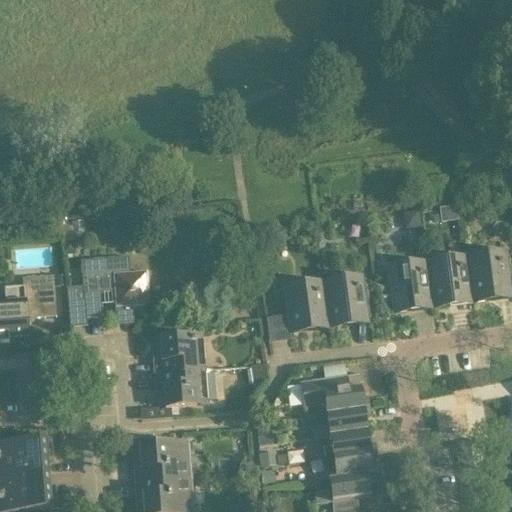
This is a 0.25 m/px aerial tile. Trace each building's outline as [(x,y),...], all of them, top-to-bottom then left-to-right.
[(506,255),(465,260),(471,305),(511,300),(506,255)] [(133,325),(132,309),(148,308),(145,274),(129,276),(128,260),(79,263),(84,321),(101,320),(99,296),(113,295),(116,327),(133,325)] [(465,260),(426,265),(432,311),(471,305),(465,260)] [(391,316),(432,311),(426,265),(385,271),(391,316)] [(0,344),(8,344),(8,340),(27,338),(26,321),(56,319),(53,279),(21,281),(22,289),(3,291),(4,300),(0,300),(0,344)] [(362,280),(322,285),(328,330),(368,325),(362,280)] [(328,330),(322,285),(282,290),(288,336),(328,330)] [(153,364),(154,377),(204,373),(201,341),(193,342),(193,339),(155,342),(156,363),(153,364)] [(204,373),(154,377),(155,391),(158,390),(160,411),(199,408),(198,405),(206,404),(204,373)] [(323,406),(325,418),(369,411),(368,403),(361,404),(358,378),(300,386),(302,403),(307,403),(308,409),(323,406)] [(311,431),(312,441),(366,433),(364,420),(370,419),(369,411),(325,418),(326,429),(311,431)] [(0,445),(0,480),(47,476),(44,443),(50,442),(50,441),(47,441),(46,432),(28,433),(28,443),(0,445)] [(368,447),(366,433),(312,441),(313,442),(328,439),(330,450),(322,451),(323,462),(375,454),(374,446),(368,447)] [(134,485),(189,481),(187,449),(165,451),(165,447),(132,449),(134,472),(133,472),(134,485)] [(328,482),(328,483),(372,476),(370,463),(376,462),(375,454),(323,462),(325,472),(333,471),(334,481),(328,482)] [(49,500),(47,476),(0,480),(0,511),(40,511),(56,511),(55,499),(49,500)] [(372,477),(372,476),(328,483),(329,494),(314,496),(315,507),(331,505),(331,511),(357,511),(356,501),(369,499),(366,485),(373,484),(372,477)] [(191,511),(189,481),(134,485),(135,499),(136,499),(137,511),(191,511)]
